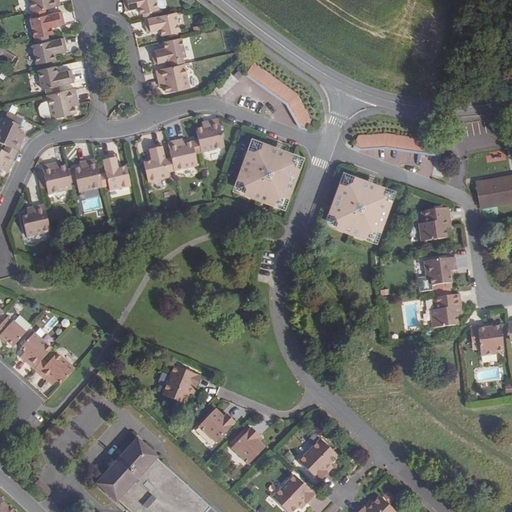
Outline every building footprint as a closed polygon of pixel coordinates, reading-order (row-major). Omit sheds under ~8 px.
[(32,0),(35,12),(47,9),(63,5),(61,0),(32,0)] [(158,0),(123,0),(125,10),(140,7),(142,15),(145,14),(151,13),(162,10),(158,0)] [(35,16),(30,18),(35,38),(48,35),(54,34),(52,26),(67,22),(64,9),(48,13),(35,16)] [(182,30),(178,10),(151,16),(145,17),(144,18),(147,30),(162,27),(163,35),(182,30)] [(144,21),(132,23),(133,31),(145,29),(144,21)] [(34,43),(50,40),(48,35),(35,38),(33,39),(34,43)] [(189,56),(184,35),(165,40),(166,48),(152,52),(155,64),(189,56)] [(67,48),(64,36),(50,40),(34,43),(31,44),(36,65),(55,60),(53,52),(67,48)] [(307,127),(311,116),(297,90),(254,60),(248,69),(246,71),(288,101),(301,125),(307,127)] [(167,90),(189,85),(184,61),(156,68),(158,81),(164,79),(165,84),(167,90)] [(239,78),(246,71),(248,69),(242,65),(233,73),(239,78)] [(59,75),(57,66),(37,71),(42,92),(66,86),(76,84),(73,72),(59,75)] [(66,86),(48,91),(48,94),(67,90),(66,86)] [(80,100),(77,88),(67,90),(48,94),(50,100),(54,118),(77,113),(75,107),(74,102),(80,100)] [(48,117),(54,118),(50,100),(44,103),(41,107),(42,115),(48,117)] [(9,120),(22,126),(25,120),(12,114),(9,120)] [(25,139),(23,139),(25,134),(21,132),(23,127),(9,120),(7,119),(0,134),(0,142),(8,146),(20,152),(25,139)] [(208,129),(204,130),(198,131),(203,155),(226,149),(219,121),(207,124),(208,129)] [(361,136),(356,145),(363,148),(389,148),(438,158),(441,145),(389,134),(361,136)] [(186,140),(181,142),(180,136),(168,139),(172,155),(175,168),(198,162),(196,150),(193,139),(186,140)] [(199,137),(193,139),(196,150),(201,149),(199,137)] [(149,180),(170,175),(169,170),(166,157),(162,141),(149,144),(153,158),(145,161),(149,180)] [(288,189),(293,174),(292,173),(298,157),(293,155),(292,158),(260,148),(262,143),(257,142),(251,158),(250,158),(245,172),(246,173),(243,181),(248,183),(246,188),(251,189),(249,194),(271,202),(273,197),(277,198),(279,194),(284,196),(287,188),(288,189)] [(20,152),(8,146),(5,152),(17,157),(20,152)] [(5,152),(0,149),(0,175),(1,177),(4,170),(8,172),(9,168),(12,169),(17,157),(5,152)] [(119,167),(116,152),(103,155),(111,189),(132,184),(128,165),(119,167)] [(172,155),(166,157),(169,170),(175,169),(175,168),(172,155)] [(81,191),(104,185),(97,157),(85,160),(86,165),(81,166),(75,167),(78,180),(81,191)] [(60,165),(56,167),(55,161),(42,164),(44,170),(48,187),(50,193),(73,187),(72,182),(68,164),(60,165)] [(75,167),(69,169),(72,182),(78,180),(75,167)] [(48,187),(44,170),(39,171),(43,188),(48,187)] [(511,208),(511,170),(479,176),(486,213),(511,208)] [(387,196),(385,200),(354,188),(355,184),(351,182),(344,199),(343,198),(337,213),(338,213),(335,221),(339,223),(338,228),(342,230),(341,233),(363,242),(364,239),(369,240),(371,236),(375,238),(379,229),(380,229),(386,215),(385,215),(391,198),(387,196)] [(28,233),(51,227),(45,200),(33,203),(34,206),(28,208),(29,211),(23,212),(28,233)] [(420,244),(445,241),(444,231),(443,224),(448,223),(446,210),(422,213),(423,225),(421,225),(417,226),(420,244)] [(460,271),(459,259),(429,263),(431,280),(435,280),(436,288),(455,285),(454,273),(460,271)] [(462,316),(460,309),(466,308),(464,295),(455,296),(454,289),(441,291),(442,298),(440,298),(441,310),(439,310),(435,311),(438,329),(463,326),(462,316)] [(11,317),(0,329),(0,335),(2,337),(5,335),(9,340),(17,346),(34,327),(23,318),(18,323),(11,317)] [(491,330),(490,327),(471,330),(474,352),(481,351),(482,359),(498,357),(497,354),(505,353),(502,329),(491,330)] [(24,347),(29,351),(26,354),(30,358),(28,360),(38,368),(46,359),(56,347),(38,332),(24,347)] [(50,362),(42,372),(52,381),(54,378),(57,381),(60,378),(65,383),(78,367),(60,351),(50,362)] [(50,362),(46,359),(38,368),(42,372),(50,362)] [(196,388),(200,377),(174,366),(162,394),(185,404),(190,394),(192,387),(196,388)] [(215,410),(198,427),(215,444),(235,424),(226,415),(223,418),(215,410)] [(260,437),(251,429),(231,449),(248,465),(265,448),(257,440),(260,437)] [(117,503),(118,501),(130,511),(204,511),(209,507),(156,459),(158,457),(137,439),(96,484),(117,503)] [(330,465),(338,457),(320,440),(298,463),(318,482),(328,473),(325,470),(330,465)] [(292,511),(297,507),(303,501),(306,504),(315,495),(293,475),(271,498),(285,511),(292,511)] [(52,492),(39,480),(34,485),(47,498),(52,492)] [(17,511),(0,497),(0,511),(17,511)] [(372,505),(366,511),(364,508),(359,511),(395,511),(380,497),(372,505)] [(306,504),(303,501),(297,507),(300,510),(306,504)] [(372,505),(369,502),(364,508),(366,511),(372,505)]
